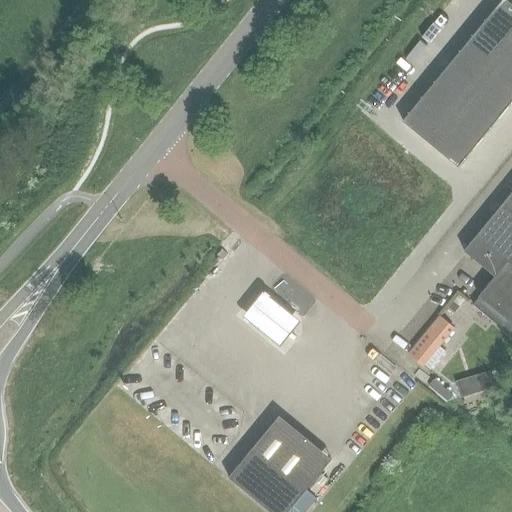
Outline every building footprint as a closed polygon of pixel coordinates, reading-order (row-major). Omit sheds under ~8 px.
[(511,5),(505,0),(504,0),(403,123),(459,169),(511,104),(511,5)] [(381,137),(330,203),(393,252),(445,186),(381,137)] [(493,317),(511,332),(511,195),(465,253),(496,278),(473,306),(474,306),(480,299),(496,313),(493,317)] [(260,292),(240,317),(279,348),(299,324),(260,292)] [(455,315),(466,302),(459,295),(447,308),(455,315)] [(422,366),(454,329),(440,318),(408,355),(422,366)] [(472,378),(477,394),(495,388),(490,372),(472,378)] [(280,418),(229,479),(268,511),(305,511),(317,499),(295,481),(320,451),(280,418)]
